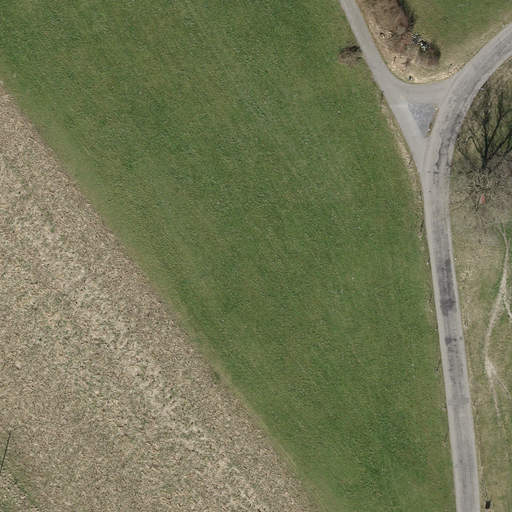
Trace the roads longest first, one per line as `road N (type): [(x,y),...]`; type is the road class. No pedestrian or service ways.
road 1 (unclassified): [(470,511),(434,178),(461,96),(511,39)]
road 2 (track): [(434,178),(348,0)]
